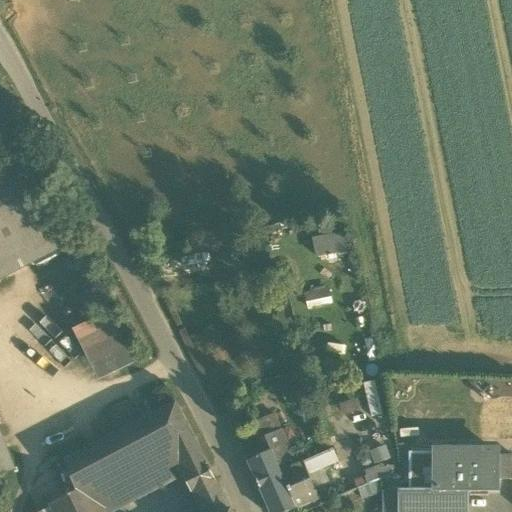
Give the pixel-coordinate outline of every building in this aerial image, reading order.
[(0,164),(0,260),(63,228),(24,152),(0,164)] [(0,260),(0,280),(71,243),(63,228),(0,260)] [(344,250),(342,233),(312,238),(314,254),(344,250)] [(309,307),(331,303),(327,283),(306,287),(309,307)] [(108,313),(73,331),(99,382),(134,364),(108,313)] [(186,474),(188,477),(209,467),(176,404),(65,463),(77,493),(89,488),(101,511),(106,511),(114,508),(116,511),(186,474)] [(258,421),(265,439),(281,432),(274,415),(258,421)] [(0,464),(4,475),(15,470),(0,431),(0,464)] [(292,459),(281,432),(265,439),(271,453),(271,452),(277,466),(292,459)] [(466,438),(439,439),(439,453),(466,453),(466,438)] [(369,451),(373,462),(387,457),(383,446),(369,451)] [(269,511),(288,511),(295,509),(280,473),(277,466),(271,452),(271,453),(248,463),(256,482),(269,511)] [(304,464),(307,470),(329,461),(326,453),(304,463),(304,464)] [(436,453),(409,453),(409,491),(436,491),(436,453)] [(436,492),(468,492),(497,492),(497,481),(497,457),(497,453),(466,453),(439,453),(436,453),(436,491),(436,492)] [(497,481),(511,480),(511,456),(497,457),(497,481)] [(304,464),(280,473),(295,509),(319,500),(307,470),(304,464)] [(188,477),(194,490),(215,480),(209,467),(188,477)] [(357,489),(370,485),(367,477),(354,481),(357,489)] [(383,492),(383,479),(370,485),(357,489),(362,500),(383,492)] [(217,511),(229,507),(215,480),(194,490),(205,511),(217,511)] [(101,511),(89,488),(77,493),(50,506),(52,509),(53,511),(101,511)] [(468,511),(468,492),(436,492),(436,491),(409,491),(398,491),(398,492),(400,492),(400,511),(468,511)] [(400,511),(400,492),(398,492),(383,492),(383,511),(400,511)]
